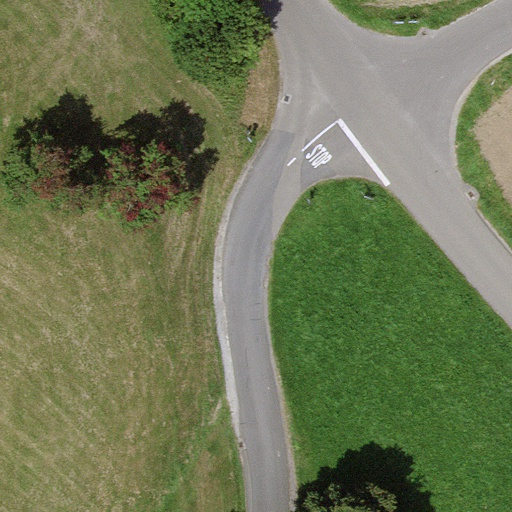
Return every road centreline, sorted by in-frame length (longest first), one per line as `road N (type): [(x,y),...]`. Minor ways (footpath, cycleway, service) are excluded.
road 1 (residential): [(277,511),(245,271),(272,188),(363,102)]
road 2 (unclassified): [(363,102),(511,295)]
road 3 (residential): [(363,102),(511,24)]
road 4 (unclassified): [(291,0),(363,102)]
